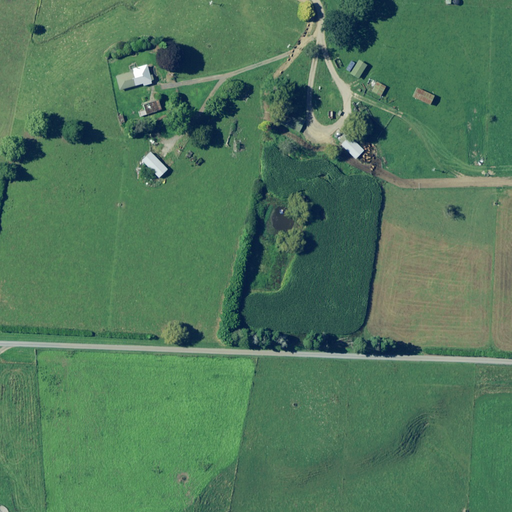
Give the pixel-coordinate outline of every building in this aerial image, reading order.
[(366,65),(358,60),(349,74),(357,79),(366,65)] [(151,84),(146,65),(135,68),(136,71),(115,77),(118,90),(142,84),(143,86),(151,84)] [(386,85),(376,81),(371,93),(381,97),(386,85)] [(434,96),(416,88),(412,97),(430,105),(434,96)] [(159,100),(143,105),(145,110),(138,113),(139,117),(162,109),(159,100)] [(305,120),(300,117),(298,121),(291,117),(287,126),(299,132),(305,120)] [(363,150),(350,137),(341,145),(355,159),(363,150)] [(167,169),(150,152),(142,161),(158,178),(167,169)]
